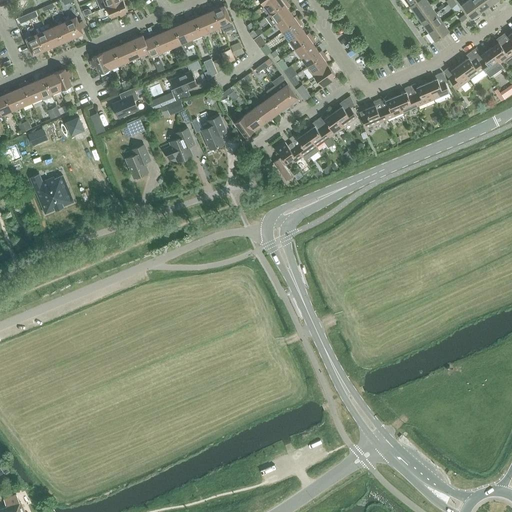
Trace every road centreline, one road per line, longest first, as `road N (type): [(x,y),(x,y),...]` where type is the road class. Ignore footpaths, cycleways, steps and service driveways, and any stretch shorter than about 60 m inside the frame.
road 1 (residential): [(0,282),(49,250),(247,186),(255,181),(256,155)]
road 2 (unclassified): [(0,327),(217,235),(275,229)]
road 3 (unclassified): [(275,229),(285,213),(511,113)]
road 4 (unclassified): [(382,441),(324,350),(275,229)]
road 5 (residential): [(511,10),(437,61),(370,88),(357,80)]
road 6 (residential): [(166,7),(22,75)]
road 7 (residential): [(255,147),(292,113),(318,109),(357,80)]
road 8 (unclassified): [(279,511),(382,441)]
